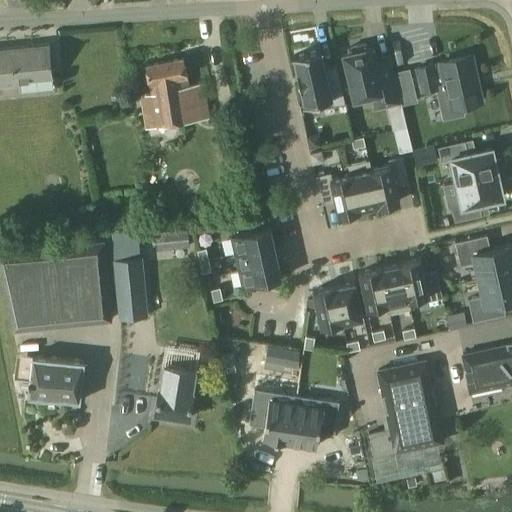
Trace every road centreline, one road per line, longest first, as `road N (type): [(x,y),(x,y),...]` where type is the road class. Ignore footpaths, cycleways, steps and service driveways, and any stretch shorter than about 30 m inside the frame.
road 1 (residential): [(259,3),(316,253)]
road 2 (residential): [(18,21),(259,3)]
